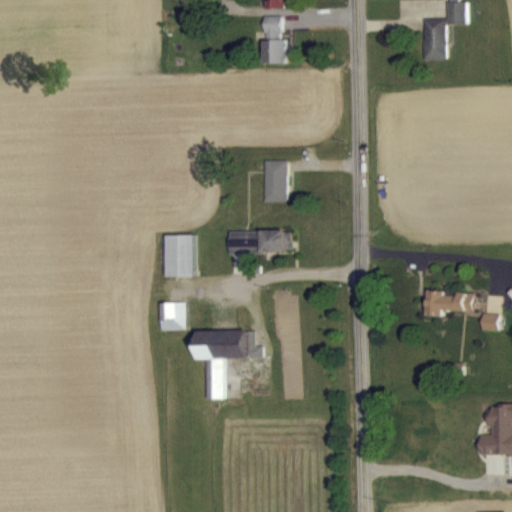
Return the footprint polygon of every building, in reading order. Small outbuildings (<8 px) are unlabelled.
[(265,0),(265,20),(290,19),(290,4),(286,5),(286,0),(265,0)] [(267,75),(287,74),(286,50),(283,50),(283,27),(266,27),(267,75)] [(426,71),(448,71),(448,36),(469,35),(469,28),(452,28),(452,30),(425,30),(426,71)] [(288,171),(266,172),(266,213),(288,213),(288,171)] [(231,242),(232,264),(294,264),(293,242),(231,242)] [(478,323),(478,304),(463,304),(463,307),(451,307),(452,302),(429,301),(428,326),(449,327),(449,321),(478,323)] [(502,342),(502,326),(486,325),(486,341),(502,342)] [(210,371),(209,410),(225,410),(226,368),(216,368),(216,357),(203,357),(203,371),(210,371)] [(485,467),(511,466),(511,415),(493,416),(493,446),(484,446),(485,467)]
